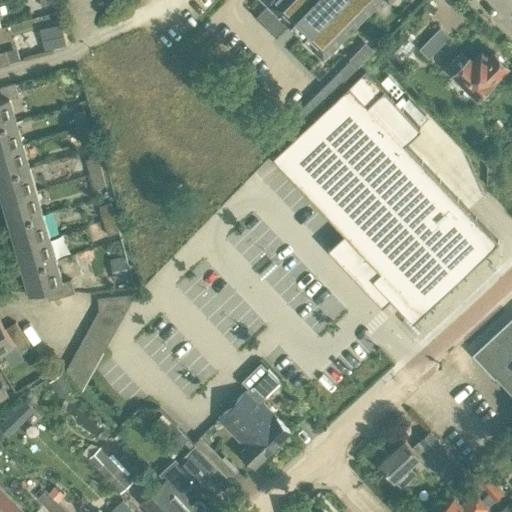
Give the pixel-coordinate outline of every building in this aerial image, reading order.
[(247,0),(232,16),(244,29),(250,23),(302,75),(376,0),(247,0)] [(66,43),(61,24),(41,30),(47,49),(66,43)] [(419,48),(429,57),(450,35),(441,26),(419,48)] [(0,65),(10,62),(6,50),(0,51),(0,65)] [(454,69),(452,71),(476,95),(507,65),(493,51),(487,56),(481,50),(472,59),(469,55),(467,57),(460,51),(448,63),(454,69)] [(344,65),(352,73),(358,66),(350,58),(344,65)] [(345,79),(352,73),(344,65),(337,71),(345,79)] [(331,77),(339,86),(345,79),(337,71),(331,77)] [(331,77),(325,84),(333,92),(339,86),(331,77)] [(26,90),(33,87),(31,81),(24,84),(26,90)] [(0,125),(16,120),(10,98),(19,96),(15,82),(0,85),(0,125)] [(274,154),(418,306),(475,252),(479,256),(498,238),(388,122),(404,107),(384,86),(368,101),(351,82),(274,154)] [(326,98),(333,92),(325,84),(318,90),(326,98)] [(318,90),(312,96),(320,104),(326,98),(318,90)] [(314,111),(320,104),(312,96),(306,103),(314,111)] [(306,103),(299,109),(307,117),(314,111),(306,103)] [(77,127),(88,124),(84,109),(73,112),(77,127)] [(301,123),(307,117),(299,109),(293,115),(301,123)] [(0,149),(23,143),(16,120),(0,125),(0,149)] [(88,124),(77,127),(81,142),(93,139),(88,124)] [(23,143),(0,149),(0,174),(30,166),(23,143)] [(468,151),(453,163),(460,172),(475,160),(468,151)] [(90,174),(102,171),(97,155),(86,158),(90,174)] [(491,177),(477,161),(459,177),(473,193),(491,177)] [(36,189),(30,166),(0,174),(0,188),(3,199),(36,189)] [(102,171),(90,174),(94,188),(106,185),(102,171)] [(511,196),(492,177),(471,199),(496,222),(511,205),(511,196)] [(261,187),(300,223),(307,215),(268,179),(261,187)] [(36,189),(3,199),(10,222),(43,212),(36,189)] [(104,219),(115,216),(111,201),(99,204),(104,219)] [(43,212),(10,222),(16,245),(50,235),(43,212)] [(119,231),(115,216),(104,219),(108,234),(119,231)] [(56,258),(50,235),(16,245),(23,268),(56,258)] [(124,256),(110,260),(115,280),(129,276),(124,256)] [(56,258),(23,268),(30,292),(46,287),(49,299),(75,291),(71,278),(62,280),(56,258)] [(99,308),(120,319),(134,293),(98,297),(99,308)] [(99,308),(93,319),(114,330),(120,319),(99,308)] [(114,330),(93,319),(87,329),(108,340),(114,330)] [(511,319),(476,354),(511,392),(511,319)] [(0,351),(13,343),(18,351),(30,344),(16,321),(5,328),(0,320),(0,351)] [(87,329),(82,340),(102,351),(108,340),(87,329)] [(82,340),(76,350),(97,361),(102,351),(82,340)] [(76,350),(70,361),(91,372),(97,361),(76,350)] [(91,372),(70,361),(65,372),(82,389),(91,372)] [(268,369),(231,404),(276,450),(278,448),(278,442),(291,430),(261,400),(280,381),(268,369)] [(56,392),(68,384),(61,374),(49,382),(56,392)] [(0,386),(0,400),(9,395),(2,385),(0,386)] [(304,405),(298,399),(292,405),(297,411),(304,405)] [(276,450),(231,404),(219,416),(246,445),(241,449),(256,465),(269,451),(274,452),(276,450)] [(19,424),(10,414),(0,423),(0,426),(8,435),(19,424)] [(174,425),(163,435),(177,449),(188,438),(174,425)] [(382,467),(394,479),(395,479),(401,485),(416,471),(409,464),(419,456),(432,469),(440,462),(457,480),(467,471),(429,431),(419,439),(424,444),(416,451),(404,438),(383,458),(378,461),(383,466),(382,467)] [(217,466),(228,478),(235,472),(239,468),(226,455),(222,459),(210,446),(203,439),(197,444),(217,466)] [(167,477),(155,488),(177,511),(208,511),(209,508),(201,500),(195,500),(192,504),(181,493),(194,481),(199,485),(209,476),(209,474),(217,466),(197,444),(189,451),(191,454),(190,456),(182,462),(179,459),(163,473),(167,477)] [(115,485),(125,495),(128,491),(125,488),(133,480),(101,445),(88,457),(115,485)] [(489,493),(498,485),(497,483),(501,479),(495,473),(482,486),(489,493)] [(107,508),(122,495),(110,481),(95,494),(107,508)] [(20,511),(23,509),(0,485),(0,511),(20,511)] [(498,485),(489,493),(495,500),(504,491),(498,485)] [(71,511),(46,488),(38,497),(53,511),(71,511)] [(177,511),(155,488),(141,500),(152,511),(177,511)] [(454,496),(436,511),(467,511),(482,500),(474,492),(461,504),(454,496)] [(482,500),(467,511),(481,511),(488,507),(482,500)] [(314,511),(306,502),(295,511),(314,511)]
